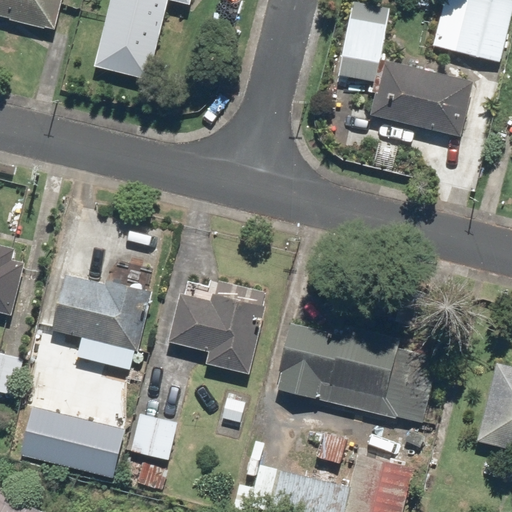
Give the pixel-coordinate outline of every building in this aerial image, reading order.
[(62,0),(0,0),(0,14),(55,28),(62,0)] [(148,79),(168,0),(173,0),(190,4),(191,0),(111,0),(95,66),(148,79)] [(511,0),(444,0),(434,45),(501,60),(511,9),(511,0)] [(389,7),(354,1),(341,74),(376,80),(389,7)] [(461,135),(473,81),(383,61),(371,115),(461,135)] [(0,311),(12,314),(25,263),(13,260),(15,248),(0,244),(0,311)] [(67,275),(53,330),(138,351),(153,292),(107,281),(106,285),(67,275)] [(182,293),(170,341),(209,351),(207,363),(249,374),(266,306),(213,293),(211,300),(182,293)] [(294,324),(279,389),(424,422),(439,358),(398,348),(400,338),(345,325),(342,335),(294,324)] [(24,359),(0,353),(0,391),(15,395),(24,359)] [(511,365),(499,362),(478,440),(511,449),(511,365)] [(178,422),(140,413),(131,449),(168,459),(178,422)] [(347,438),(324,432),(318,457),(341,462),(347,438)] [(402,511),(413,467),(359,454),(345,511),(402,511)] [(486,462),(483,471),(511,481),(511,463),(498,458),(495,465),(486,462)] [(344,511),(351,485),(261,465),(251,505),(280,511),(344,511)] [(49,511),(0,484),(0,511),(49,511)]
